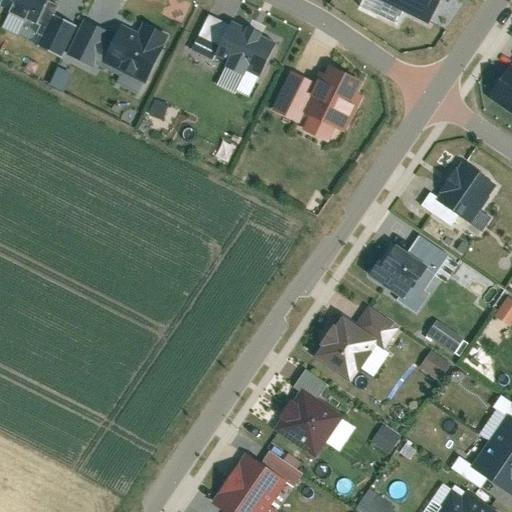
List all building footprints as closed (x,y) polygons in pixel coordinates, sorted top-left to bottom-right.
[(4,0),(0,9),(36,27),(49,0),(4,0)] [(436,0),(385,0),(429,18),(436,0)] [(52,17),(37,48),(60,59),(75,29),(52,17)] [(105,60),(102,65),(145,86),(168,38),(126,17),(113,43),(105,60)] [(98,56),(105,60),(113,43),(107,40),(109,36),(83,23),(66,58),(91,70),(98,56)] [(231,23),(214,59),(258,80),(275,44),(231,23)] [(511,64),(492,93),(511,106),(511,64)] [(363,83),(333,68),(314,106),(344,121),(363,83)] [(461,165),(435,203),(470,226),(496,188),(461,165)] [(389,245),(366,280),(402,304),(426,269),(389,245)] [(511,294),(499,316),(511,323),(511,294)] [(340,321),(313,360),(352,388),(378,352),(385,357),(402,332),(367,307),(351,329),(340,321)] [(424,368),(444,382),(456,364),(436,350),(424,368)] [(301,391),(274,431),(314,459),(341,418),(301,391)] [(511,418),(508,416),(491,440),(511,454),(511,418)] [(387,424),(376,442),(394,454),(406,436),(387,424)] [(511,497),(511,454),(491,440),(470,472),(511,498),(511,497)] [(248,456),(231,480),(268,506),(285,482),(248,456)] [(231,480),(212,504),(224,511),(264,511),(268,506),(231,480)] [(367,511),(405,511),(374,489),(360,507),(367,511)] [(485,511),(456,492),(441,511),(485,511)]
